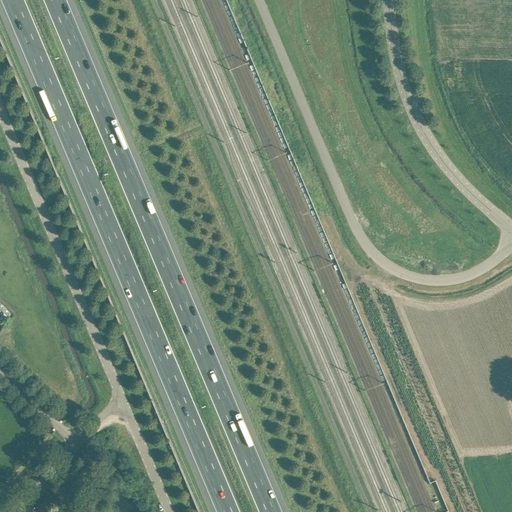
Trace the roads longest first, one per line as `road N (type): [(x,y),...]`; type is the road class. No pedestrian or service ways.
road 1 (motorway): [(11,0),(227,511)]
road 2 (motorway): [(271,511),(56,0)]
road 3 (unclassified): [(511,242),(478,270),(446,280),(403,273),(376,256),(350,217),(259,0)]
road 4 (unclassified): [(120,396),(0,114)]
road 5 (unclassified): [(511,226),(453,174),(417,121),(400,85),(387,0)]
road 6 (unclassified): [(12,511),(120,396)]
road 7 (unclassified): [(169,511),(120,396)]
